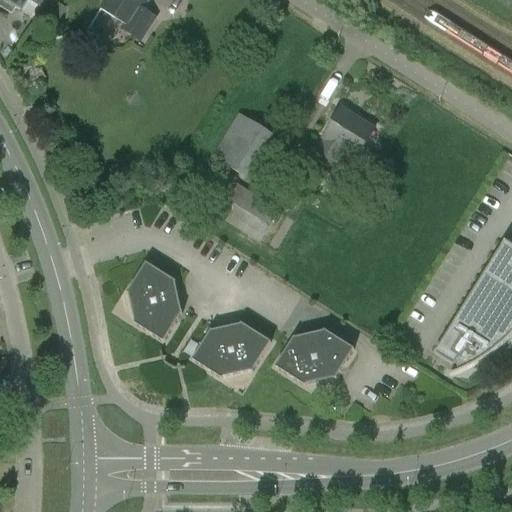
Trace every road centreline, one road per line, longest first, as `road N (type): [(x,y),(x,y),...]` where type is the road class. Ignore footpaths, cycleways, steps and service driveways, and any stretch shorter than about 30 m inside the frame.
road 1 (residential): [(79,474),(401,474),(511,441)]
road 2 (residential): [(511,135),(298,0)]
road 3 (residential): [(265,326),(160,256),(127,247),(94,252),(57,273)]
road 4 (residential): [(27,511),(27,407),(0,289)]
road 5 (residential): [(79,474),(77,369),(57,273)]
road 6 (residential): [(57,273),(28,188),(0,140)]
